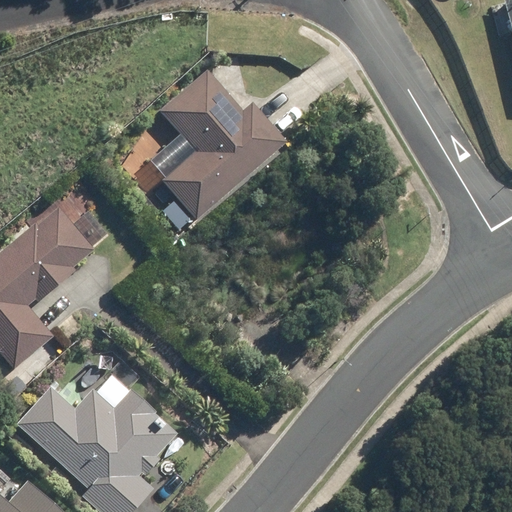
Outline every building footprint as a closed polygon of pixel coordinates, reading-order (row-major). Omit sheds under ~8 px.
[(511,0),(505,0),(502,1),(511,34),(511,0)] [(159,109),(195,152),(162,179),(195,219),(286,143),(251,104),(241,112),(205,70),(159,109)] [(65,186),(72,193),(83,184),(77,177),(65,186)] [(93,250),(57,207),(0,254),(0,349),(15,368),(52,335),(26,306),(93,250)] [(15,424),(87,491),(80,498),(95,511),(133,511),(152,492),(138,479),(175,438),(130,392),(112,410),(92,391),(75,410),(49,388),(15,424)] [(0,511),(57,511),(25,483),(7,503),(0,497),(0,511)]
